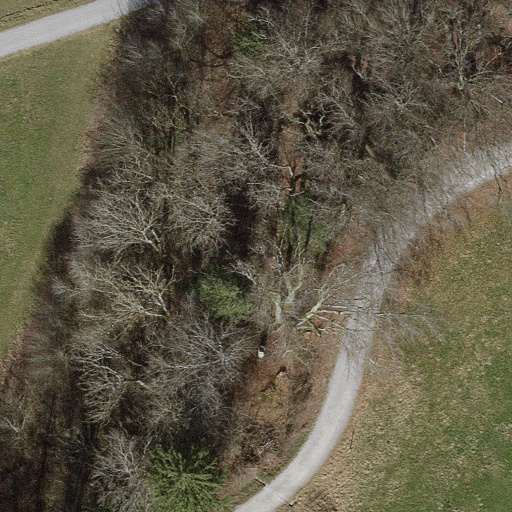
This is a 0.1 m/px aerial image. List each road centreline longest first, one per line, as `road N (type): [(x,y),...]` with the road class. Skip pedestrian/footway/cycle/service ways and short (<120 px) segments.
road 1 (track): [(253,511),(294,477),(335,420),(379,264),(430,199),(488,161),(511,156)]
road 2 (track): [(0,46),(146,0)]
